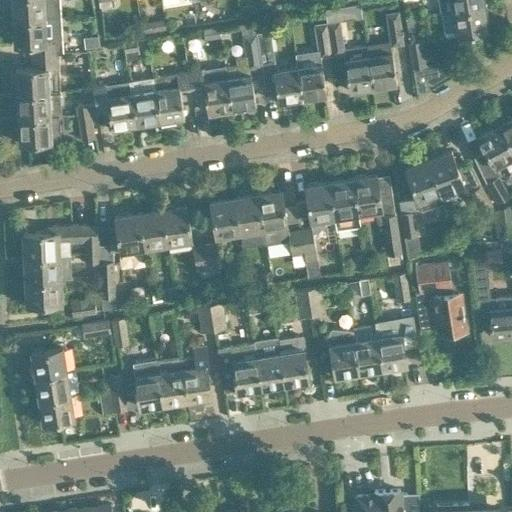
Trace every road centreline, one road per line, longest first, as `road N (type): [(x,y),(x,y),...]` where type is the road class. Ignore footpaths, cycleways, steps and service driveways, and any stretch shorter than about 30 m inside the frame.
road 1 (residential): [(0,198),(400,133),(511,82)]
road 2 (residential): [(511,408),(0,482)]
